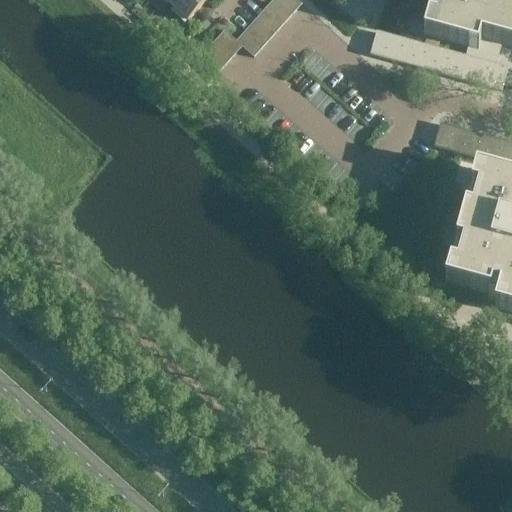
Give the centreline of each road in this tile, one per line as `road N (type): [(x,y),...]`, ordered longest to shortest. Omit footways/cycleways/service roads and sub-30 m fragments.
road 1 (secondary): [(213,511),(0,321)]
road 2 (secondary): [(0,389),(138,511)]
